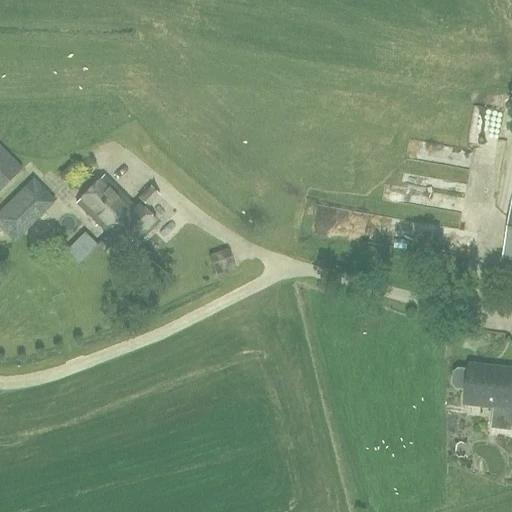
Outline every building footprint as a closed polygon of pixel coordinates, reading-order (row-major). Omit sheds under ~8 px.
[(0,191),(23,170),(0,146),(0,191)] [(75,183),(85,175),(72,158),(62,166),(75,183)] [(134,208),(102,177),(75,205),(108,236),(104,240),(121,257),(155,221),(138,204),(134,208)] [(0,226),(14,241),(55,201),(33,179),(0,210),(0,226)] [(139,197),(149,207),(156,200),(161,195),(151,185),(139,197)] [(511,259),(511,207),(503,258),(511,259)] [(79,263),(96,246),(85,235),(67,252),(79,263)] [(197,242),(191,252),(216,265),(224,251),(211,243),(208,248),(197,242)] [(511,422),(511,369),(497,367),(497,371),(469,368),(469,370),(459,369),(455,372),(453,383),(457,388),(467,389),(465,404),(499,408),(497,421),(511,422)]
